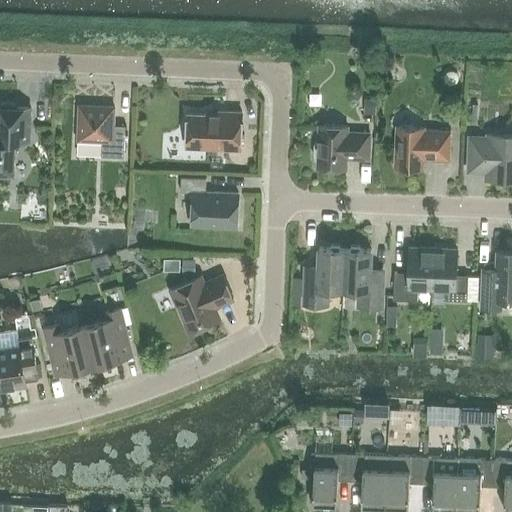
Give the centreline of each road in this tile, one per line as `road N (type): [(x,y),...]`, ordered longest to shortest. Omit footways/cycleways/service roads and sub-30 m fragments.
road 1 (residential): [(0,428),(141,393),(270,334),(276,200)]
road 2 (residential): [(276,200),(280,73),(0,61)]
road 3 (residential): [(511,210),(276,200)]
